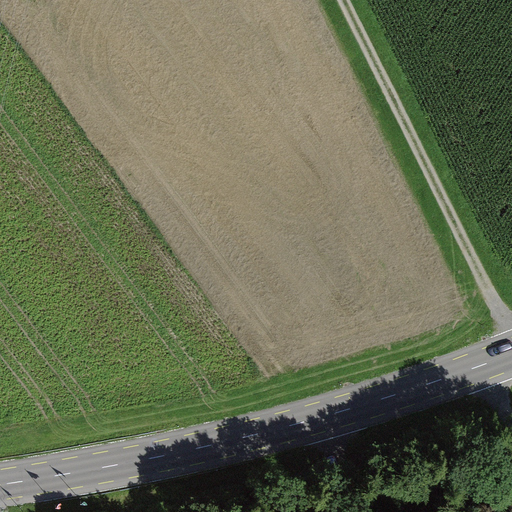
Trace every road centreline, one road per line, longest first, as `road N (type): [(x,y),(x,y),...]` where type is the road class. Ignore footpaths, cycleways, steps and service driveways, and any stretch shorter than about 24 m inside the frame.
road 1 (secondary): [(0,484),(262,433),(511,355)]
road 2 (track): [(345,0),(511,326)]
